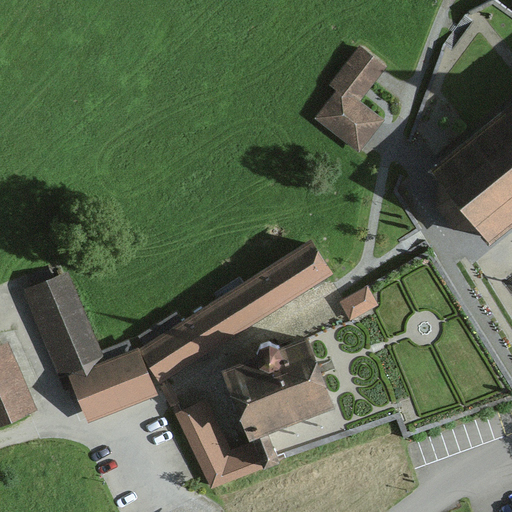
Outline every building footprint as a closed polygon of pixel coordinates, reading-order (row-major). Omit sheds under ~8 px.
[(379,71),(356,56),(309,125),(357,157),(378,126),(353,110),(379,71)] [(511,86),(412,181),(479,251),(511,219),(511,86)] [(180,299),(149,318),(176,363),(322,276),(302,243),(251,274),(241,258),(199,283),(211,304),(190,316),(180,299)] [(62,270),(25,285),(80,417),(142,392),(125,352),(100,362),(62,270)] [(360,289),(342,299),(355,321),(372,311),(360,289)] [(325,398),(299,338),(221,372),(256,454),(235,463),(215,416),(188,428),(214,488),(288,456),(273,421),(325,398)] [(0,345),(0,424),(28,413),(0,345)]
